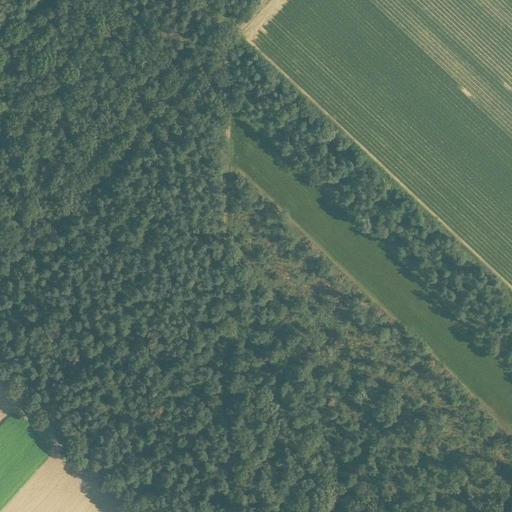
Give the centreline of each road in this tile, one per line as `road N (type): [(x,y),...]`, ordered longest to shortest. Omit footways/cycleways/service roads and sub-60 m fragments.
road 1 (track): [(202,0),(219,44),(226,511)]
road 2 (track): [(0,278),(259,0)]
